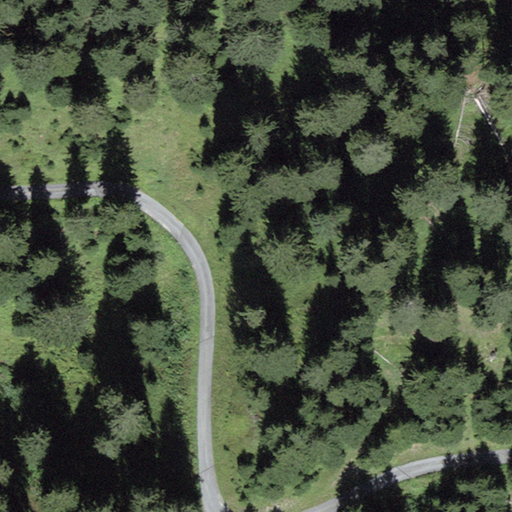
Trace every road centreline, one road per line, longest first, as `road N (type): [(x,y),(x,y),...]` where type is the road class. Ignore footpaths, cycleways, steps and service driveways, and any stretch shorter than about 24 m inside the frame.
road 1 (track): [(215,511),(203,476),(202,265),(164,210),(79,190),(0,190)]
road 2 (track): [(511,457),(389,479),(318,511)]
